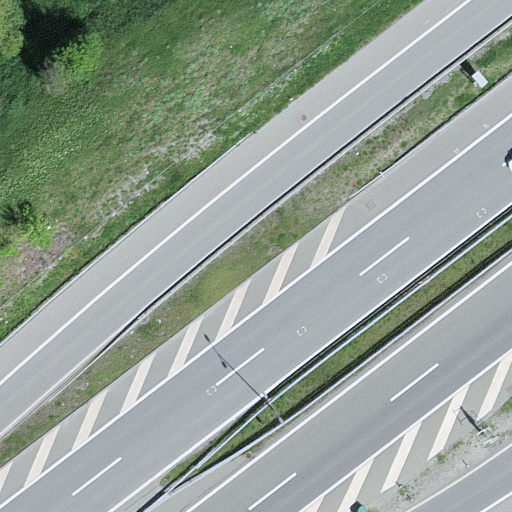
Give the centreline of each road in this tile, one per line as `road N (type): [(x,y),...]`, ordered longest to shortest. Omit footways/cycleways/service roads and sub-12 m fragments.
road 1 (motorway): [(494,0),(152,274),(0,410)]
road 2 (motorway): [(511,154),(44,511)]
road 3 (motorway): [(256,511),(511,312)]
